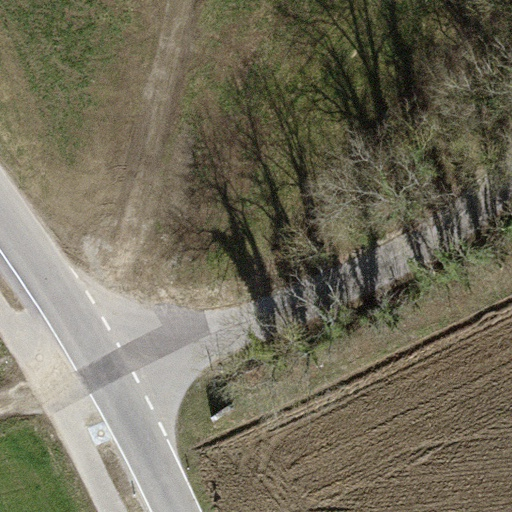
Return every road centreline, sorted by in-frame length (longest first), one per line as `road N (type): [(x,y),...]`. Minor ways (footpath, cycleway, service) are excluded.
road 1 (residential): [(111,378),(340,291),(499,200),(511,184)]
road 2 (track): [(189,0),(111,378)]
road 3 (tertiary): [(111,378),(0,218)]
road 4 (tertiary): [(178,511),(111,378)]
